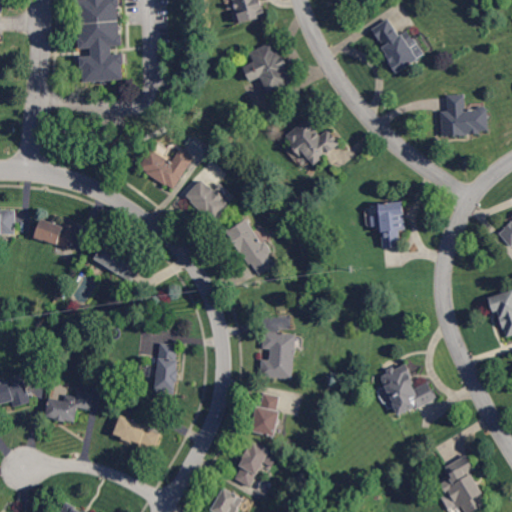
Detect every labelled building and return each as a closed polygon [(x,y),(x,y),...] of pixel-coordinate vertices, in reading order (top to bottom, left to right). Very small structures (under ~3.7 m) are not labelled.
[(120,0),(121,6),(119,6),(121,34),(124,34),(124,36),(125,45),(123,45),(113,46),(113,49),(113,50),(113,52),(113,53),(114,55),(122,54),(125,54),(125,60),(126,64),(123,64),(125,79),(108,80),(109,84),(101,84),(101,82),(101,81),(92,81),(86,82),(85,67),(83,67),(82,56),(89,56),(93,55),(93,54),(93,53),(93,52),(92,50),(92,47),(90,48),(81,48),(80,38),(82,37),(80,10),(78,10),(77,0),(120,0)] [(260,0),(266,16),(242,24),(242,23),(237,9),(237,8),(234,0),(260,0)] [(401,35),(409,30),(415,39),(415,40),(424,53),(424,54),(425,55),(398,72),(391,62),(391,61),(390,60),(389,58),(387,56),(389,54),(385,47),(386,46),(376,29),(375,28),(390,18),(401,35)] [(277,51),(279,50),(282,57),(284,56),(286,59),(288,63),(289,65),(286,66),(289,72),(288,73),(293,82),(270,93),(270,91),(263,78),(263,77),(261,77),(260,76),(258,71),(255,64),(254,62),(255,62),(251,53),(273,42),(277,51)] [(467,110),(469,109),(478,109),(479,107),(485,107),(486,107),(489,110),(491,130),(482,131),(482,134),(473,135),(471,135),(469,135),(468,135),(468,136),(454,137),(453,135),(444,135),(443,112),(449,111),(449,110),(448,99),(448,96),(466,95),(467,110)] [(324,135),(330,129),(340,141),(341,142),(340,143),(327,154),(325,156),(323,158),(316,165),(316,164),(315,164),(312,160),(305,153),(302,155),(293,144),(292,144),(294,142),(290,137),(289,136),(292,133),(295,130),(304,122),(311,116),(318,125),(319,125),(317,127),(318,129),(319,130),(324,135)] [(174,162),(182,149),(183,150),(185,151),(195,158),(194,160),(176,187),(175,188),(168,183),(161,178),(160,178),(158,177),(158,176),(145,168),(142,165),(146,159),(153,148),(154,149),(156,150),(163,155),(166,157),(172,161),(174,162)] [(215,190),(216,190),(217,188),(217,189),(218,189),(226,197),(227,198),(225,199),(231,205),(228,208),(223,214),(216,221),(205,210),(203,208),(203,207),(201,206),(195,200),(191,196),(190,195),(189,194),(195,188),(204,179),(213,187),(214,189),(215,190)] [(407,229),(400,230),(402,244),(402,245),(386,247),(385,247),(383,231),(383,230),(383,229),(382,229),(380,229),(379,225),(374,226),(373,222),(372,216),(373,216),(374,216),(382,215),(383,215),(382,211),(382,210),(382,206),(381,204),(383,204),(390,203),(404,201),(405,214),(406,216),(406,217),(406,218),(407,229)] [(17,215),(17,216),(17,224),(17,229),(17,233),(16,233),(13,233),(1,233),(0,233),(0,208),(18,208),(18,209),(17,215)] [(61,224),(63,220),(66,221),(80,226),(80,227),(79,230),(77,235),(73,247),(73,248),(62,244),(59,243),(41,237),(37,235),(42,221),(43,217),(45,218),(54,221),(55,221),(56,222),(57,222),(61,224)] [(263,242),(264,241),(266,240),(268,242),(273,250),(270,252),(278,264),(277,264),(261,275),(261,274),(260,273),(254,264),(254,263),(253,263),(252,263),(245,253),(244,251),(243,250),(242,251),(240,250),(239,247),(229,233),(228,231),(243,221),(247,218),(256,230),(256,231),(259,235),(260,238),(263,242)] [(511,245),(503,235),(501,233),(507,229),(505,227),(511,221),(511,245)] [(136,283),(117,271),(96,257),(105,244),(105,243),(107,240),(113,243),(119,248),(123,250),(130,255),(131,256),(132,256),(132,258),(134,259),(144,267),(146,268),(143,271),(143,272),(143,273),(137,281),(136,283)] [(511,335),(508,337),(506,329),(504,329),(499,312),(495,313),(495,312),(491,298),(511,291),(511,335)] [(294,369),(293,378),(292,378),(287,377),(263,375),(264,360),(264,359),(271,359),(272,352),(272,348),(265,347),(265,346),(265,345),(267,331),(269,331),(291,333),(293,333),(294,333),(297,333),(297,336),(296,346),(296,348),(294,369)] [(177,389),(176,390),(176,393),(158,391),(159,384),(159,379),(160,365),(161,359),(161,357),(162,354),(162,349),(163,343),(165,343),(180,344),(179,359),(180,359),(179,374),(179,375),(179,377),(178,381),(177,389)] [(415,377),(416,380),(417,383),(415,384),(417,389),(430,382),(435,392),(438,398),(436,400),(435,400),(419,408),(418,409),(417,407),(401,415),(396,407),(395,405),(397,404),(389,387),(384,379),(385,378),(384,376),(386,375),(390,373),(389,370),(395,367),(396,370),(401,368),(408,364),(415,377)] [(32,401),(16,406),(14,399),(11,400),(9,401),(5,402),(2,403),(0,403),(0,382),(4,381),(5,381),(24,375),(26,379),(26,381),(30,395),(31,396),(32,401)] [(92,411),(80,409),(77,424),(68,422),(68,423),(63,422),(60,422),(57,421),(57,420),(47,418),(51,399),(54,400),(66,402),(67,395),(68,395),(78,397),(79,391),(81,391),(96,394),(92,411)] [(279,410),(282,411),(282,413),(281,413),(280,422),(278,431),(277,436),(254,431),(256,421),(256,419),(257,418),(257,417),(259,406),(263,407),(265,394),(266,393),(276,395),(282,396),(279,410)] [(156,446),(142,441),(142,442),(133,439),(132,441),(130,440),(129,439),(127,439),(123,437),(124,436),(116,433),(123,415),(126,416),(134,418),(135,419),(148,424),(149,424),(147,428),(150,429),(158,432),(161,433),(160,437),(156,446)] [(274,466),(274,467),(263,461),(260,466),(258,468),(255,474),(249,484),(240,479),(239,478),(238,477),(244,466),(242,465),(247,455),(248,453),(250,451),(254,444),(256,440),(261,443),(272,450),(270,453),(278,458),(274,466)] [(485,493),(483,494),(489,504),(475,511),(466,511),(463,507),(463,506),(460,508),(450,492),(448,494),(444,487),(442,483),(454,476),(449,469),(448,467),(466,456),(469,455),(478,470),(473,473),(479,483),(480,485),(481,488),(485,493)] [(238,511),(213,511),(219,502),(219,501),(220,500),(220,499),(221,497),(226,488),(227,488),(245,498),(245,500),(244,501),(241,506),(240,508),(238,511)] [(63,511),(69,501),(86,510),(88,511),(89,511),(90,511),(63,511)]
